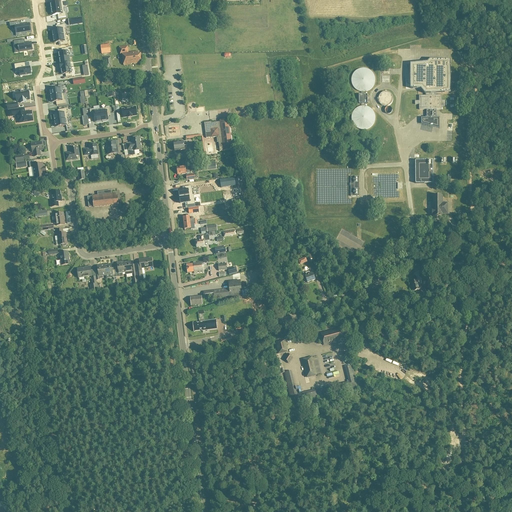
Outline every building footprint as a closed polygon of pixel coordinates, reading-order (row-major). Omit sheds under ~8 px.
[(51,9),(63,7),(62,2),(63,1),(63,0),(53,0),(54,2),(50,3),(50,4),(49,4),(50,9),(51,8),(51,9)] [(63,7),(51,9),(51,10),(50,10),(51,15),(52,15),(52,16),(58,15),(58,18),(66,17),(65,13),(64,13),(63,7)] [(18,33),(26,32),(30,31),(29,24),(20,25),(20,22),(9,23),(10,27),(15,26),(17,26),(18,33)] [(53,36),(53,37),(65,35),(64,29),(66,29),(65,25),(56,26),(56,30),(52,30),(53,31),(52,32),(52,36),(53,36)] [(66,41),(65,35),(53,37),(54,38),(53,38),(53,42),(54,42),(54,43),(60,42),(60,46),(68,45),(67,41),(66,41)] [(19,52),(27,51),(32,50),(31,43),(25,44),(24,40),(13,41),(14,46),(15,54),(19,53),(19,52)] [(110,44),(100,46),(101,54),(111,53),(110,44)] [(141,61),(140,54),(138,54),(138,52),(128,53),(127,46),(119,47),(120,54),(122,54),(124,66),(131,65),(131,64),(134,64),(139,64),(139,61),(141,61)] [(59,58),(69,57),(68,49),(62,50),(62,53),(59,53),(59,58)] [(425,94),(436,93),(450,92),(451,76),(450,60),(430,60),(427,62),(410,64),(410,76),(411,89),(421,89),(425,94)] [(14,65),(15,72),(18,72),(18,73),(20,73),(20,76),(31,74),(31,72),(31,68),(30,68),(30,67),(25,68),(24,68),(24,64),(25,64),(25,63),(14,65)] [(71,68),(61,70),(62,75),(65,74),(66,77),(72,76),(71,68)] [(352,77),(351,80),(352,83),(353,86),(355,89),(357,91),(360,92),(363,92),(366,92),(369,91),(371,89),(373,87),(375,84),(375,81),(375,78),(373,75),(372,72),(369,70),(366,69),(363,69),(360,69),(357,70),(355,72),(353,75),(352,77)] [(50,91),(49,91),(50,95),(51,95),(51,96),(63,94),(62,88),(63,88),(63,85),(58,86),(58,88),(50,90),(50,91)] [(21,92),(16,93),(17,102),(18,102),(20,101),(20,103),(27,102),(26,100),(29,100),(28,94),(27,94),(27,91),(24,91),(21,92)] [(392,102),(393,100),(393,97),(392,95),(390,93),(388,92),(386,92),(383,92),(381,93),(380,95),(379,97),(378,99),(379,102),(380,104),(382,105),(384,106),(386,106),(389,106),(391,104),(392,102)] [(51,97),(50,97),(51,102),(52,102),(52,103),(56,102),(56,105),(66,104),(65,100),(64,100),(63,94),(51,96),(51,97)] [(453,110),(453,94),(407,95),(407,110),(431,110),(436,110),(453,110)] [(367,104),(367,95),(359,95),(359,104),(367,104)] [(375,122),(375,119),(375,116),(374,113),(372,110),(369,108),(367,107),(363,106),(360,107),(357,108),(355,110),(353,112),(352,115),(351,118),(352,121),(353,124),(355,126),(357,128),(360,130),(363,130),(366,130),(369,129),(371,127),(373,125),(375,122)] [(106,108),(100,109),(101,121),(103,121),(103,122),(107,121),(107,120),(108,120),(107,116),(111,116),(109,107),(105,107),(106,108)] [(132,117),(137,116),(136,113),(137,113),(137,109),(136,110),(135,107),(122,109),(123,118),(128,117),(128,118),(132,118),(132,117)] [(17,110),(8,111),(9,117),(18,115),(18,119),(19,123),(21,123),(33,121),(32,116),(31,112),(30,112),(24,113),(24,109),(17,110)] [(54,115),(53,116),(54,120),(55,120),(55,121),(67,119),(66,113),(67,113),(66,109),(59,110),(59,114),(54,114),(54,115)] [(94,109),(90,110),(91,119),(94,118),(95,122),(96,122),(96,123),(101,122),(100,121),(101,121),(100,109),(94,110),(94,109)] [(55,122),(54,122),(55,126),(56,126),(56,127),(66,126),(66,128),(71,128),(71,125),(68,125),(67,119),(55,121),(55,122)] [(206,139),(210,138),(216,137),(217,143),(218,143),(220,151),(233,150),(229,120),(220,121),(220,122),(211,123),(211,122),(204,123),(205,127),(206,129),(205,129),(206,139)] [(139,138),(131,139),(132,143),(127,144),(128,150),(129,156),(135,155),(134,151),(141,150),(139,138)] [(185,150),(184,146),(187,146),(187,141),(183,142),(174,143),(175,151),(185,150)] [(40,151),(43,150),(41,142),(31,144),(32,152),(33,152),(34,157),(41,156),(40,151)] [(115,142),(107,143),(108,150),(107,150),(108,155),(118,153),(117,148),(116,148),(115,142)] [(90,156),(98,155),(96,144),(89,145),(89,149),(83,150),(84,156),(90,155),(90,156)] [(76,156),(79,156),(78,147),(70,148),(71,153),(69,153),(65,153),(66,161),(77,159),(76,156)] [(432,160),(415,161),(415,184),(433,183),(432,160)] [(34,172),(46,170),(45,167),(43,167),(43,164),(37,165),(36,161),(29,162),(30,168),(33,167),(34,172)] [(46,174),(46,170),(34,172),(35,177),(31,177),(32,183),(39,182),(39,178),(45,178),(44,174),(46,174)] [(359,177),(350,177),(351,196),(359,196),(359,186),(359,177)] [(179,197),(194,195),(193,195),(192,195),(191,186),(184,187),(185,190),(178,191),(179,197)] [(52,192),(53,201),(51,202),(52,207),(59,206),(58,202),(62,201),(61,197),(61,198),(60,191),(52,192)] [(224,192),(205,194),(206,196),(202,197),(203,204),(225,201),(224,192)] [(94,207),(118,205),(117,196),(116,196),(115,194),(92,196),(92,197),(88,197),(89,207),(94,207)] [(187,203),(187,206),(195,205),(194,195),(179,197),(180,204),(187,203)] [(433,195),(433,209),(432,209),(432,216),(433,216),(442,216),(442,213),(447,213),(447,203),(442,203),(442,195),(433,195)] [(248,198),(232,201),(233,208),(249,205),(248,198)] [(54,224),(56,224),(56,226),(65,225),(63,213),(55,214),(56,220),(54,221),(54,224)] [(56,245),(62,244),(62,246),(64,246),(65,246),(67,246),(66,244),(67,244),(66,233),(63,233),(62,229),(56,230),(57,236),(58,236),(58,241),(56,241),(56,245)] [(199,237),(200,240),(196,241),(196,248),(205,247),(204,241),(209,240),(209,236),(199,237)] [(68,252),(60,253),(60,258),(61,258),(61,266),(69,265),(68,258),(69,257),(68,252)] [(135,272),(136,272),(142,271),(141,268),(153,267),(151,258),(139,260),(139,264),(134,264),(135,267),(135,272)] [(325,264),(325,262),(324,261),(323,262),(322,259),(317,260),(318,263),(317,263),(318,267),(325,264)] [(131,261),(124,262),(125,272),(132,271),(133,278),(136,277),(135,272),(135,267),(134,264),(131,265),(131,261)] [(118,270),(115,270),(116,277),(119,277),(119,273),(125,272),(124,262),(117,263),(118,270)] [(195,263),(193,263),(193,264),(187,265),(188,273),(194,272),(194,274),(204,273),(203,262),(195,262),(195,263)] [(116,277),(115,270),(112,271),(111,264),(104,265),(106,275),(113,274),(113,278),(116,277)] [(103,276),(106,275),(104,265),(97,266),(98,270),(95,271),(96,280),(99,280),(99,279),(103,279),(103,276)] [(90,267),(77,269),(79,278),(92,276),(90,267)] [(313,274),(310,275),(309,272),(306,273),(307,276),(305,277),(307,283),(315,280),(313,274)] [(230,298),(242,297),(255,295),(254,288),(245,290),(241,291),(240,280),(228,282),(229,289),(203,292),(204,298),(214,297),(215,304),(219,303),(219,298),(224,298),(224,300),(231,300),(230,298)] [(411,282),(412,285),(411,286),(412,287),(413,289),(414,291),(421,289),(422,293),(425,292),(424,287),(423,284),(418,286),(416,280),(411,282)] [(197,297),(190,298),(191,306),(202,305),(201,296),(197,297)] [(254,311),(255,315),(266,312),(264,305),(253,308),(252,305),(249,306),(251,312),(254,311)] [(194,332),(194,331),(203,330),(203,331),(217,329),(216,320),(193,323),(194,332)] [(340,329),(321,334),(324,345),(343,340),(340,329)] [(279,353),(287,351),(284,340),(276,342),(279,353)] [(284,360),(289,363),(293,357),(288,354),(284,360)] [(306,361),(306,359),(303,360),(307,377),(316,375),(312,358),(308,358),(309,360),(306,361)] [(296,395),(291,371),(284,373),(291,403),(357,387),(352,366),(346,367),(349,382),(296,395)] [(341,374),(330,377),(332,384),(343,381),(341,374)] [(11,511),(4,495),(3,493),(0,493),(0,508),(1,508),(2,511),(11,511)]
